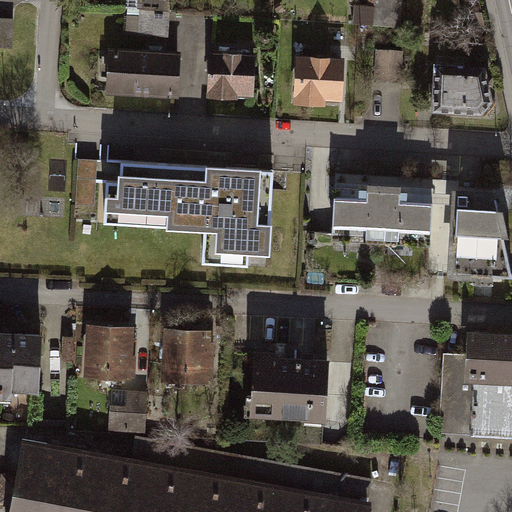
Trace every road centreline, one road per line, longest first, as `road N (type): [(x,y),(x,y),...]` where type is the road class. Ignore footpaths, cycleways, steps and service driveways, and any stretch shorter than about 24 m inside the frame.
road 1 (residential): [(511,311),(0,287)]
road 2 (residential): [(511,145),(45,121)]
road 3 (residential): [(57,0),(45,121)]
